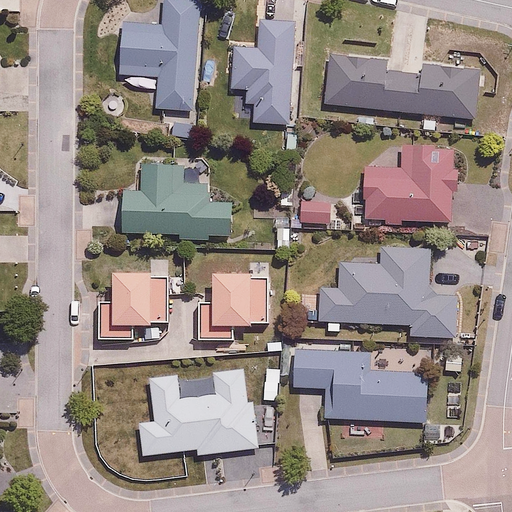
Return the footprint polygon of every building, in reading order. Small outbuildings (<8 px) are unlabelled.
[(198,110),(201,0),(160,0),(160,27),(123,25),(121,76),(158,78),(157,108),(198,110)] [(293,125),(295,21),(260,20),(260,44),(236,44),(236,91),(247,91),(247,104),(256,104),(256,125),(293,125)] [(329,55),(325,105),(478,117),(481,68),(421,63),(421,73),(389,71),(390,60),(329,55)] [(364,163),(363,221),(457,222),(458,149),(402,149),(402,163),(364,163)] [(123,188),(123,234),(181,234),(181,241),(233,241),(233,202),(214,202),(214,188),(184,188),(184,161),(141,161),(141,188),(123,188)] [(335,201),(300,201),(300,225),(335,225),(335,201)] [(324,282),(323,321),(412,323),(412,336),(460,337),(461,295),(429,294),(431,247),(380,246),(379,263),(339,262),(338,283),(324,282)] [(169,271),(113,273),(113,302),(97,302),(98,343),(140,342),(140,328),(156,327),(156,323),(170,323),(169,271)] [(271,273),(212,273),(213,301),(196,301),(197,344),(239,344),(239,330),(257,330),(257,326),(272,326),(271,273)] [(366,348),(295,346),(294,391),(326,392),(325,421),(431,424),(432,368),(366,367),(366,348)]
